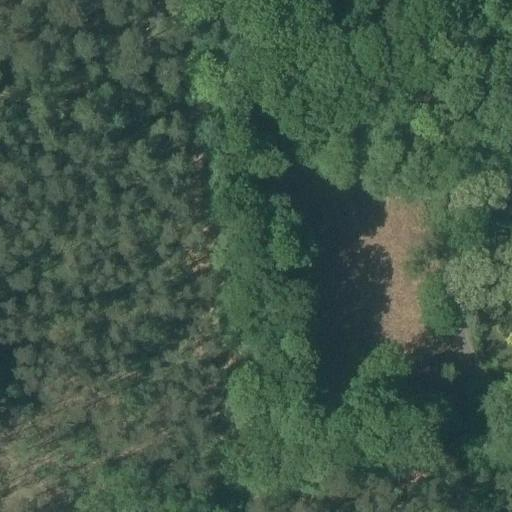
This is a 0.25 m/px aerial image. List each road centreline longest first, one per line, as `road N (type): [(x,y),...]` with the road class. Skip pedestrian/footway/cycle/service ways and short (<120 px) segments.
road 1 (track): [(257,122),(0,96)]
road 2 (track): [(285,480),(489,391)]
